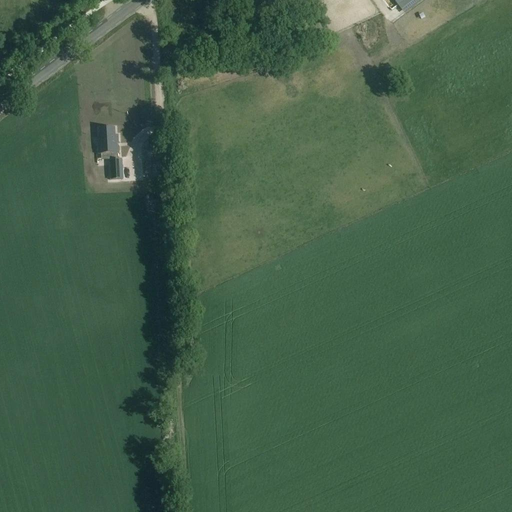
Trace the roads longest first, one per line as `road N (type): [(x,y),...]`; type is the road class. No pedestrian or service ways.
road 1 (track): [(183,511),(153,19),(140,0)]
road 2 (primary): [(0,106),(142,0)]
